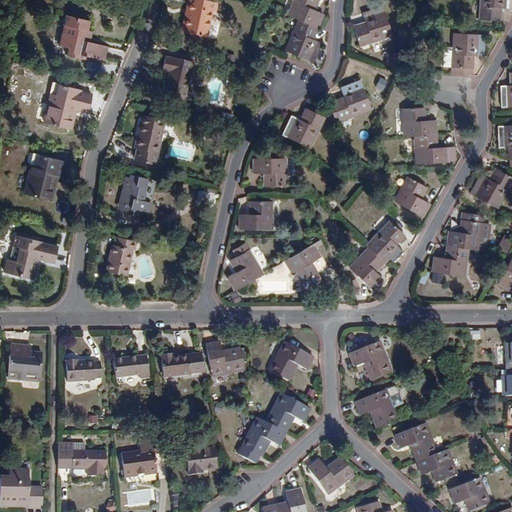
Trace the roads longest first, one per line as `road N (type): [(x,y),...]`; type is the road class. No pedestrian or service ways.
road 1 (residential): [(204,316),(236,160),(261,117),(335,65),(340,0)]
road 2 (residential): [(153,0),(92,159),(73,316)]
road 3 (residential): [(388,315),(483,138),(482,98)]
road 4 (residential): [(330,419),(246,494),(213,511)]
road 5 (residential): [(428,511),(330,419)]
road 6 (residential): [(204,316),(73,316)]
road 7 (residential): [(329,315),(204,316)]
road 8 (residential): [(511,314),(388,315)]
